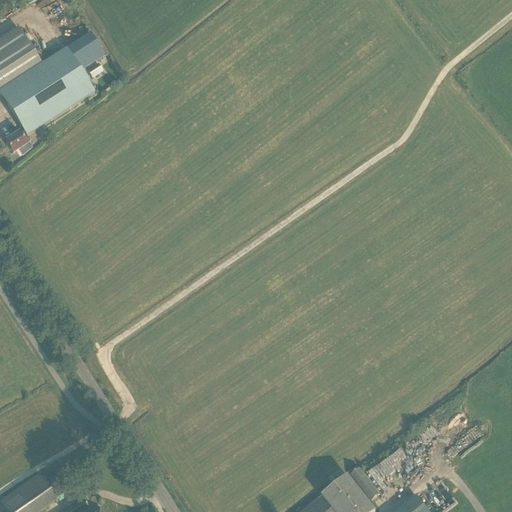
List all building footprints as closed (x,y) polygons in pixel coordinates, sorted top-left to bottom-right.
[(17,30),(0,40),(0,98),(23,133),(20,136),(19,135),(5,143),(13,155),(18,151),(22,157),(32,149),(29,145),(30,144),(26,138),(94,94),(66,50),(41,66),(17,30)] [(76,37),(79,47),(91,44),(88,34),(76,37)] [(359,470),(351,476),(372,502),(380,496),(359,470)] [(0,502),(0,511),(41,511),(57,501),(39,475),(0,502)] [(373,511),(347,478),(304,511),(373,511)] [(426,511),(416,498),(398,511),(426,511)] [(84,501),(68,511),(83,511),(88,509),(84,501)]
